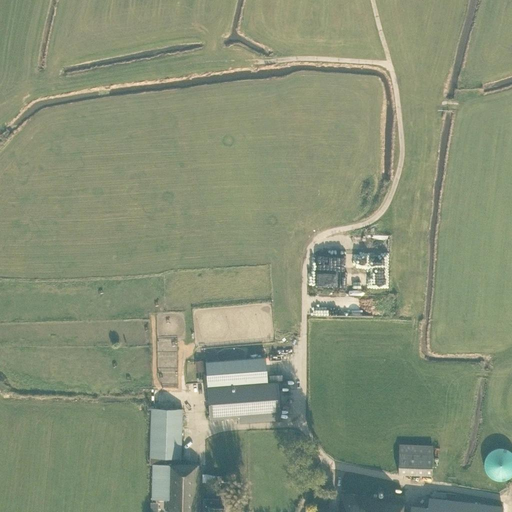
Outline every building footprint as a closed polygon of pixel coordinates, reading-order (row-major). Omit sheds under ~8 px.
[(373,247),(384,247),(384,233),(372,233),(373,247)] [(266,370),(265,357),(205,362),(209,419),(237,417),(237,423),(280,420),(279,411),(278,398),(277,382),(267,382),(266,376),(266,370)] [(200,465),(180,465),(182,410),(151,409),(149,464),(152,464),(151,499),(166,499),(166,510),(167,510),(167,511),(195,511),(196,511),(199,511),(200,465)] [(397,474),(431,475),(432,445),(398,444),(397,474)] [(511,452),(510,451),(509,450),(507,449),(505,448),(503,448),(501,448),(499,448),(498,448),(496,448),(494,449),(492,450),(490,451),(489,452),(488,453),(486,455),(485,457),(485,458),(484,460),(484,462),(484,464),(484,466),(484,468),(484,470),(485,471),(486,473),(487,475),(489,476),(490,477),(492,478),(493,479),(495,480),(497,480),(499,481),(501,481),(503,480),(505,480),(506,479),(508,479),(510,478),(511,476),(511,475),(511,452)] [(202,482),(221,482),(222,495),(232,495),(232,482),(231,482),(231,476),(215,476),(206,474),(202,474),(202,482)] [(402,511),(403,501),(374,498),(340,494),(337,511),(402,511)] [(202,511),(222,511),(223,507),(217,507),(217,499),(208,498),(203,498),(203,503),(202,511)] [(501,511),(502,508),(428,499),(428,505),(427,507),(426,511),(501,511)]
